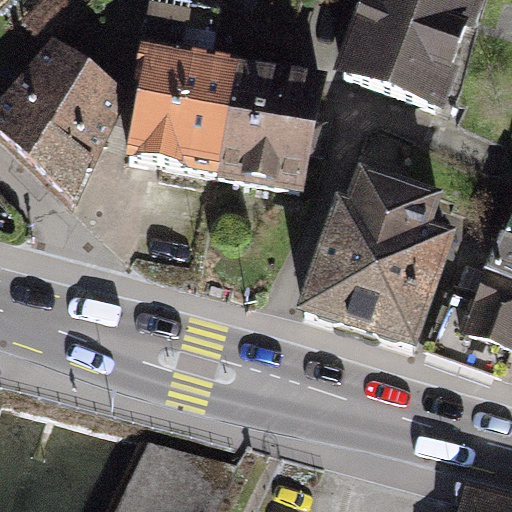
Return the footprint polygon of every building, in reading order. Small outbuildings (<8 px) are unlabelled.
[(478,9),(451,0),(359,0),(329,84),(437,122),(478,9)] [(222,25),(150,10),(117,168),(207,187),(232,67),(215,63),(222,25)] [(46,49),(0,107),(0,145),(64,208),(110,96),(46,49)] [(331,90),(232,67),(208,183),(302,207),(331,90)] [(329,205),(293,307),(416,352),(452,253),(410,238),(423,202),(352,177),(340,209),(329,205)] [(511,204),(508,203),(463,303),(445,298),(426,354),(511,381),(511,204)] [(206,511),(222,479),(148,444),(116,511),(206,511)] [(511,511),(511,507),(449,491),(443,511),(511,511)]
